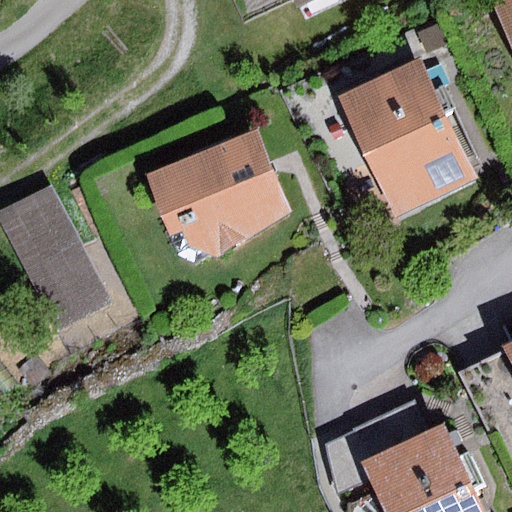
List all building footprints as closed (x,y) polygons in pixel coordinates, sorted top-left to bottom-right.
[(297,0),(301,9),(319,0),(297,0)] [(511,0),(504,0),(494,4),(511,44),(511,0)] [(420,62),(341,99),(397,217),(476,179),(420,62)] [(260,133),(148,176),(170,235),(184,230),(188,243),(218,257),(293,212),(273,165),(260,133)] [(51,187),(0,213),(0,222),(55,329),(110,301),(51,187)] [(511,361),(508,351),(492,359),(484,362),(511,425),(511,361)] [(511,430),(511,425),(484,362),(461,372),(491,439),(511,430)] [(362,463),(428,432),(415,404),(328,445),(331,478),(362,463)] [(428,432),(362,463),(385,511),(485,511),(444,425),(428,432)]
